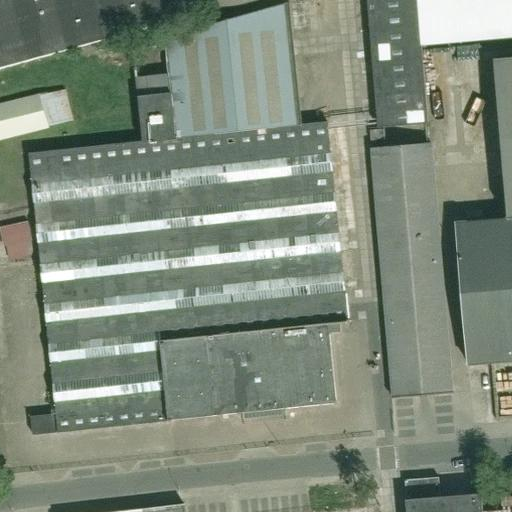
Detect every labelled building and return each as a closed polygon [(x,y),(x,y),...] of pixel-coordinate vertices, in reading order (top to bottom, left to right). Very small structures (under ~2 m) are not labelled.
[(0,0),(0,70),(196,16),(191,0),(0,0)] [(191,0),(196,16),(254,0),(191,0)] [(511,0),(366,0),(378,128),(428,124),(421,47),(511,39),(511,0)] [(340,322),(348,321),(327,121),(301,124),(288,2),(133,47),(143,141),(29,153),(57,414),(31,417),(33,435),(336,403),(328,333),(341,332),(340,322)] [(511,58),(494,60),(507,220),(457,225),(469,365),(511,360),(511,58)] [(66,90),(40,96),(40,95),(0,104),(0,139),(73,121),(66,90)] [(451,394),(452,394),(431,144),(371,149),(392,399),(393,399),(393,398),(451,393),(451,394)] [(511,511),(511,508),(482,511),(480,494),(474,495),(440,498),(440,497),(438,478),(405,481),(405,490),(406,500),(406,501),(406,511),(184,511),(183,502),(113,511),(511,511)]
